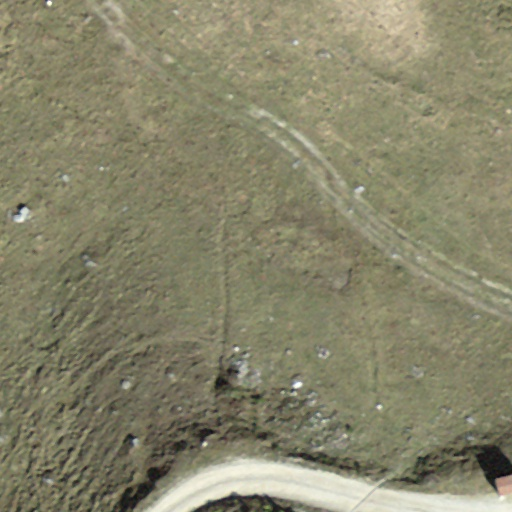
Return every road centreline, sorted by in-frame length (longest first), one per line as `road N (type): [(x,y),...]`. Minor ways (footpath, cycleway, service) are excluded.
road 1 (track): [(511,307),(456,288),(284,144),(120,34),(91,0)]
road 2 (track): [(165,511),(223,482),(256,479),(427,511)]
